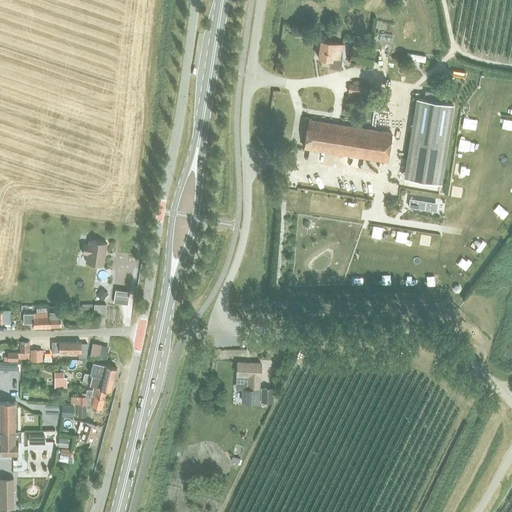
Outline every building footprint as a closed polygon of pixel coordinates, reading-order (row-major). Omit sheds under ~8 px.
[(381,33),(380,39),(391,41),(392,35),(381,33)] [(319,42),(318,48),(320,48),(318,59),(329,61),(328,68),(339,70),(341,58),(339,58),(341,45),(321,41),(321,43),(319,42)] [(372,64),(374,47),(363,45),(362,49),(352,48),(350,61),(372,64)] [(365,87),(348,84),(347,92),(364,95),(365,87)] [(405,177),(440,183),(452,104),(417,99),(405,177)] [(387,161),(391,133),(308,120),(304,148),(387,161)] [(410,199),(408,207),(433,211),(434,203),(410,199)] [(88,244),(84,243),(82,254),(87,254),(85,262),(103,265),(106,243),(89,240),(88,244)] [(101,289),(96,296),(102,301),(108,294),(101,289)] [(115,290),(113,302),(128,305),(130,292),(115,290)] [(106,316),(106,304),(94,304),(94,316),(106,316)] [(49,313),(24,313),(24,324),(31,324),(34,324),(34,328),(51,327),(50,307),(49,307),(49,313)] [(50,307),(51,327),(61,327),(60,307),(50,307)] [(2,311),(0,310),(0,323),(10,323),(10,313),(9,309),(4,309),(2,309),(2,311)] [(20,357),(29,357),(29,341),(20,342),(20,352),(18,352),(8,352),(8,356),(4,356),(4,360),(18,360),(18,358),(20,358),(20,357)] [(80,341),(50,341),(50,343),(50,352),(78,351),(78,357),(87,357),(87,343),(80,343),(80,341)] [(101,344),(92,343),(90,355),(98,357),(101,344)] [(42,350),(30,350),(30,361),(42,361),(42,350)] [(93,385),(111,390),(117,368),(105,364),(105,365),(93,362),(90,374),(92,375),(89,384),(93,385)] [(237,363),(236,376),(247,377),(247,390),(242,389),(242,402),(257,403),(257,390),(258,390),(259,375),(260,375),(261,364),(237,363)] [(66,376),(54,376),(54,388),(66,388),(66,376)] [(86,395),(78,396),(71,395),(71,403),(78,403),(78,416),(86,416),(86,407),(86,405),(86,404),(87,395),(93,395),(104,398),(107,389),(111,390),(93,385),(92,389),(86,389),(86,395)] [(273,388),(261,387),(260,402),(273,402),(273,388)] [(86,404),(86,405),(86,407),(90,408),(91,405),(101,409),(104,398),(93,395),(87,395),(86,404)] [(18,441),(21,441),(21,430),(15,430),(15,402),(0,402),(0,454),(18,454),(18,441)] [(73,406),(62,406),(61,418),(73,418),(73,406)] [(80,431),(77,439),(80,439),(81,437),(92,440),(94,434),(96,425),(85,422),(81,421),(78,431),(80,431)] [(59,437),(58,446),(68,447),(69,438),(59,437)] [(71,462),(72,449),(61,448),(60,461),(71,462)] [(13,478),(0,478),(0,508),(13,509),(13,478)]
